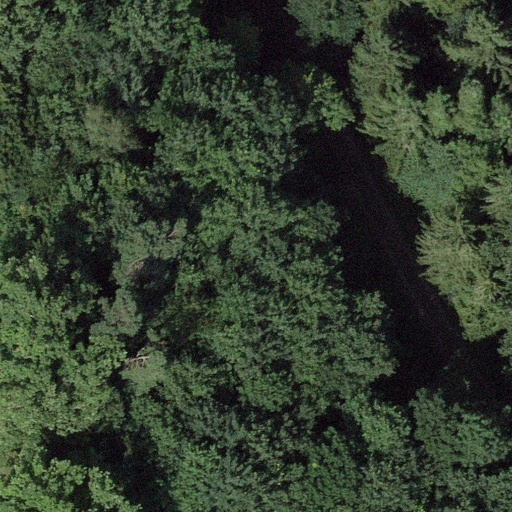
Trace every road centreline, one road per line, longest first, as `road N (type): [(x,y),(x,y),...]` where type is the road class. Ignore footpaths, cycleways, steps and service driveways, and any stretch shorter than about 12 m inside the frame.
road 1 (track): [(511,418),(249,0)]
road 2 (track): [(18,511),(10,322),(0,268)]
